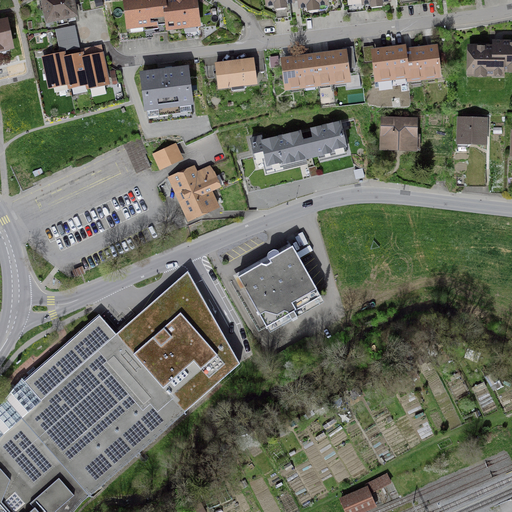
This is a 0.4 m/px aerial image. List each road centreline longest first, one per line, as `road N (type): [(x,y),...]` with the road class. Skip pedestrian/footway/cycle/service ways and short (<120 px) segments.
road 1 (residential): [(14,307),(65,303),(339,196),(389,193),(511,209)]
road 2 (residential): [(257,45),(511,10)]
road 3 (residential): [(87,20),(126,60),(257,45)]
